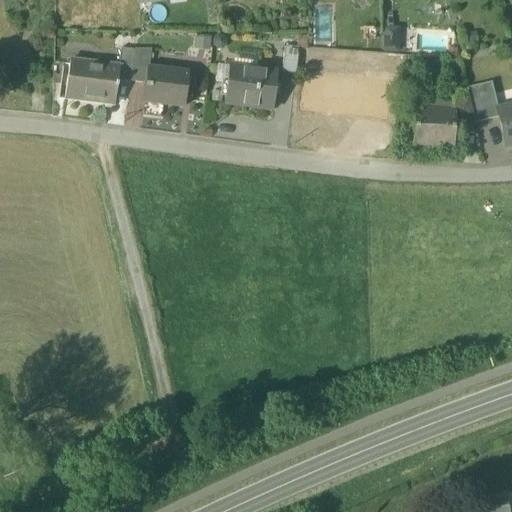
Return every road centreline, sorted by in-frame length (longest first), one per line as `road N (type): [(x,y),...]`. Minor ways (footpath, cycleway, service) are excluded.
road 1 (unclassified): [(0,125),(344,168),(511,172)]
road 2 (secondary): [(511,395),(227,511)]
